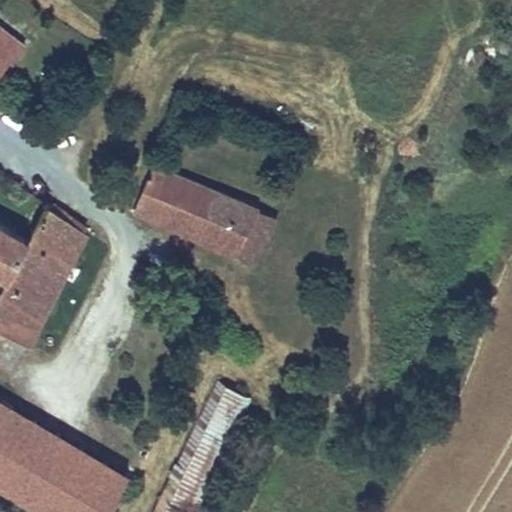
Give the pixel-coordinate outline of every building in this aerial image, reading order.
[(0,70),(9,59),(13,61),(25,46),(0,29),(0,70)] [(237,254),(259,208),(153,165),(134,210),(237,254)] [(59,257),(72,263),(87,232),(47,202),(27,237),(0,221),(0,270),(7,274),(0,286),(0,328),(29,344),(53,299),(39,292),(59,257)] [(277,216),(259,208),(237,254),(255,260),(277,216)] [(53,299),(72,263),(59,257),(39,292),(53,299)] [(153,511),(193,511),(250,397),(218,381),(153,511)] [(0,481),(54,511),(106,511),(129,471),(0,396),(0,481)]
